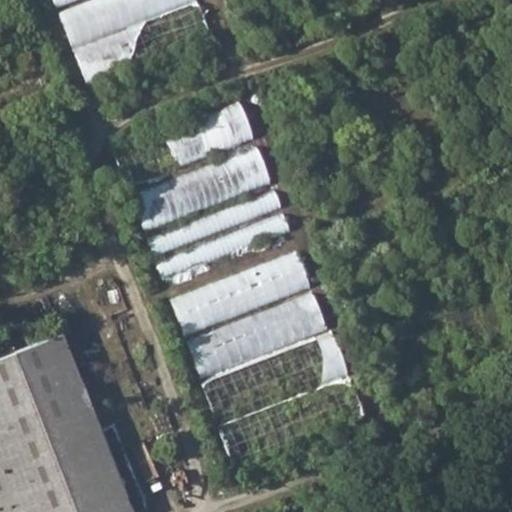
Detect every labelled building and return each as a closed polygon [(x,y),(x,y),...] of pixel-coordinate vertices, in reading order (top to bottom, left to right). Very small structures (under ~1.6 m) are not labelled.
[(85,0),(61,9),(87,82),(213,38),(199,0),(136,23),(127,0),(85,0)] [(243,103),(115,146),(128,184),(256,141),(243,103)] [(132,191),(146,229),(274,185),(260,147),(132,191)] [(150,234),(165,279),(294,237),(279,191),(150,234)] [(228,464),(361,424),(309,252),(176,291),(228,464)] [(59,337),(0,361),(0,511),(138,511),(145,510),(142,501),(111,425),(98,430),(59,337)]
